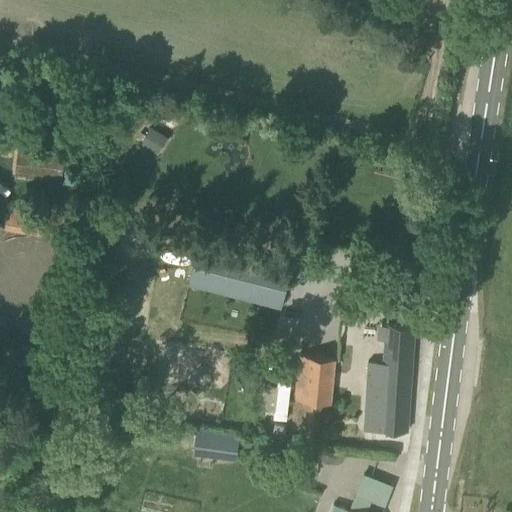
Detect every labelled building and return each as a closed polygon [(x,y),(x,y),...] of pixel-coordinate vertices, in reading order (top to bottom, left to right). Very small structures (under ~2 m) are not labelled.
[(141,142),(158,153),(169,136),(152,125),(141,142)] [(15,176),(61,181),(64,150),(18,145),(15,176)] [(75,240),(79,217),(8,205),(5,228),(75,240)] [(189,282),(281,307),(291,268),(199,244),(189,282)] [(364,429),(374,429),(408,430),(415,325),(387,323),(378,323),(377,338),(386,338),(384,361),(369,360),(364,429)] [(330,402),(331,387),(334,357),(299,353),(292,427),(320,430),(323,401),(330,402)] [(288,417),(292,383),(263,380),(260,407),(274,408),(274,416),(288,417)] [(193,454),(222,458),(225,431),(197,427),(193,454)] [(384,511),(394,484),(364,472),(349,508),(335,503),(330,511),(384,511)]
